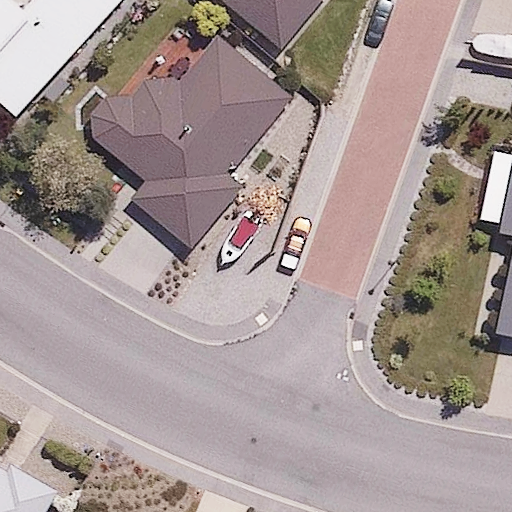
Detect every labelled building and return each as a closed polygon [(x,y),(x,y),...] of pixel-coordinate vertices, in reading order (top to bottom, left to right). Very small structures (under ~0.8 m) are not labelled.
[(0,0),(0,94),(23,116),(125,0),(39,0),(34,6),(27,0),(0,0)] [(223,0),(282,48),(321,0),(223,0)] [(511,0),(478,0),(468,60),(511,67),(511,0)] [(170,50),(96,127),(150,179),(138,191),(193,245),(247,189),(229,171),(303,94),(232,26),(190,69),(170,50)] [(482,218),(511,223),(511,138),(495,136),(482,218)] [(0,511),(52,511),(60,500),(0,460),(0,511)]
